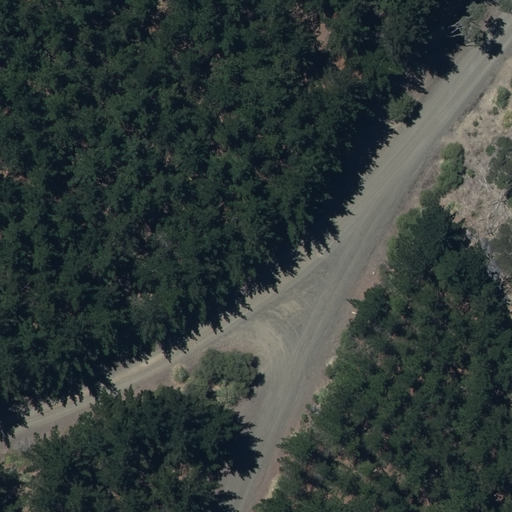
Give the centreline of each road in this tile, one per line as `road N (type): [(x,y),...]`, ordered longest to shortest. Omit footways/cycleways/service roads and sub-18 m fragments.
road 1 (track): [(511,15),(323,285),(232,511)]
road 2 (track): [(0,419),(323,285)]
